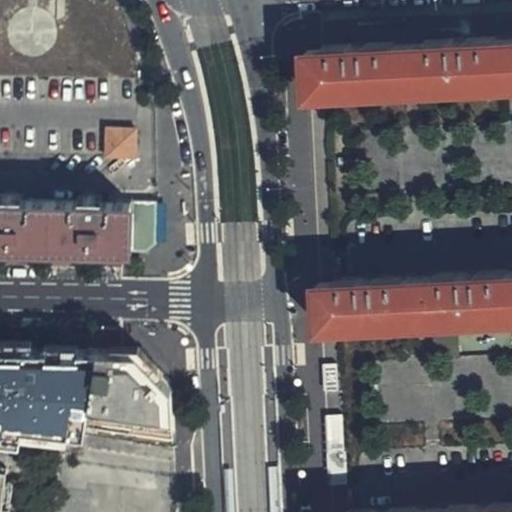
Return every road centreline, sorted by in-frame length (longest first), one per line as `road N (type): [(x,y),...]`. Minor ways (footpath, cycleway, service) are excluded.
road 1 (secondary): [(160,0),(196,113),(206,297)]
road 2 (secondary): [(279,296),(261,85),(241,0)]
road 3 (secondary): [(292,511),(279,296)]
road 4 (secondary): [(206,297),(214,511)]
road 5 (residential): [(0,296),(206,297)]
